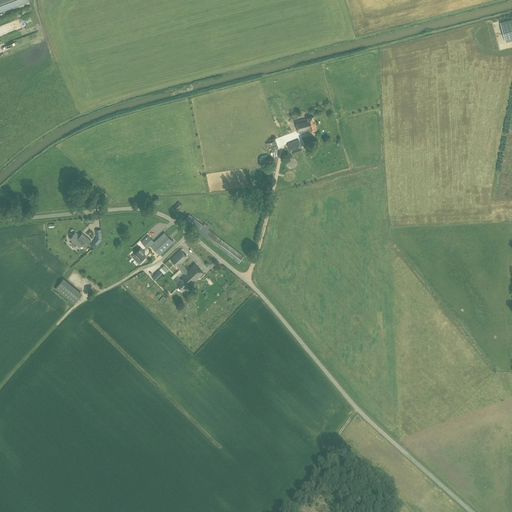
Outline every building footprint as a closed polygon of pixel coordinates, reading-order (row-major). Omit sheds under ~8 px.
[(0,0),(0,9),(25,0),(0,0)] [(39,31),(15,39),(17,45),(41,36),(39,31)] [(285,116),(279,117),(280,126),(287,124),(285,116)] [(296,121),(299,133),(309,130),(309,131),(317,129),(314,116),(296,121)] [(287,144),(292,154),(303,150),(299,139),(287,144)] [(269,151),(278,148),(275,140),(266,143),(269,151)] [(9,205),(11,209),(19,205),(17,201),(9,205)] [(171,210),(174,213),(182,205),(179,202),(171,210)] [(205,238),(238,263),(244,256),(226,242),(209,229),(198,221),(189,214),(184,221),(205,238)] [(102,240),(102,239),(101,229),(98,230),(96,230),(97,237),(96,238),(94,242),(97,244),(97,245),(102,240)] [(70,239),(80,247),(83,243),(86,246),(91,240),(82,233),(80,236),(75,232),(70,239)] [(150,246),(160,255),(174,242),(164,232),(154,242),(148,235),(141,242),(147,249),(150,246)] [(135,254),(141,260),(146,256),(143,253),(145,252),(141,248),(135,254)] [(180,249),(170,259),(184,274),(182,276),(180,278),(177,275),(173,279),(184,291),(187,287),(188,288),(203,273),(194,263),(188,270),(185,267),(182,264),(188,257),(180,249)] [(55,288),(74,304),(82,294),(64,278),(55,288)]
